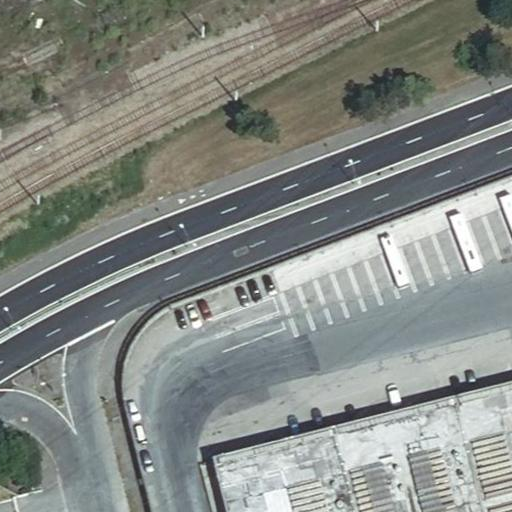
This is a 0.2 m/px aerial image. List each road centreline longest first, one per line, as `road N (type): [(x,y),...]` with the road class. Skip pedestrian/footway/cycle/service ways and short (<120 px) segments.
road 1 (secondary): [(511,100),(151,238),(0,315)]
road 2 (secondary): [(111,302),(511,147)]
road 3 (unclassified): [(77,430),(88,337),(111,302)]
road 4 (secondary): [(0,362),(111,302)]
